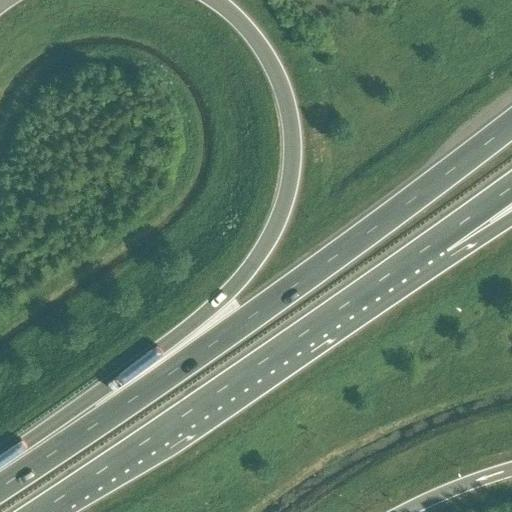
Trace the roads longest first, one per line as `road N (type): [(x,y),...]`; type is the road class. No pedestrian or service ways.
road 1 (trunk): [(212,0),(255,39),(287,100),(292,165),(269,238),(242,278),(199,318),(0,476)]
road 2 (trunk): [(511,121),(0,487)]
road 3 (trunk): [(37,511),(435,243)]
